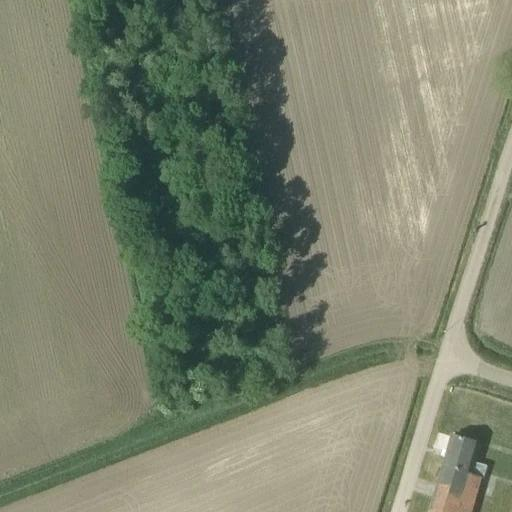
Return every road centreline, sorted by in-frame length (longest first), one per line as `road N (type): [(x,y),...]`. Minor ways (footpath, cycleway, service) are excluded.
road 1 (unclassified): [(443,359),(511,138)]
road 2 (unclassified): [(396,511),(443,359)]
